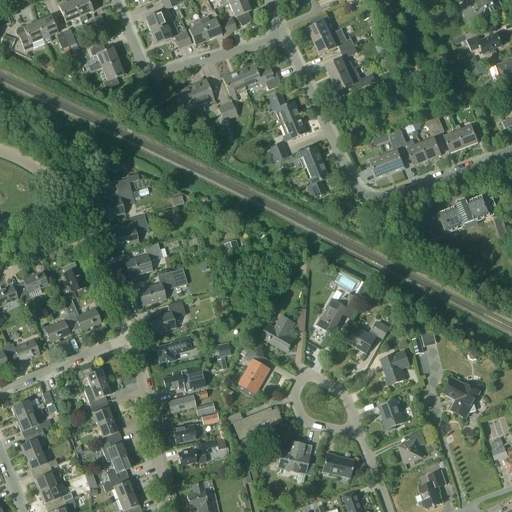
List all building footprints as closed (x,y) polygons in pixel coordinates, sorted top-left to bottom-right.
[(65,24),(79,18),(72,0),(58,6),(65,24)] [(87,0),(73,0),(72,0),(79,18),(80,23),(87,20),(85,16),(92,13),(87,0)] [(154,0),(134,0),(138,8),(155,1),(154,0)] [(177,6),(175,0),(163,5),(165,11),(177,6)] [(251,11),(246,0),(239,0),(228,5),(234,18),(235,18),(242,27),(251,21),(248,12),(251,11)] [(463,1),(465,5),(460,7),(469,25),(489,15),(491,20),(500,16),(498,11),(502,9),(497,0),(460,0),(461,1),(463,1)] [(142,19),(148,33),(165,26),(160,12),(142,19)] [(313,28),(307,30),(313,43),(330,35),(324,22),(329,20),(326,15),(310,22),(313,28)] [(36,22),(43,39),(56,34),(49,16),(36,22)] [(99,32),(106,29),(100,16),(93,19),(99,32)] [(199,21),(208,43),(221,37),(214,20),(209,22),(207,18),(199,21)] [(231,18),(225,20),(230,34),(237,31),(231,18)] [(224,36),(230,34),(225,20),(219,23),(224,36)] [(195,48),(208,43),(199,21),(192,24),(193,28),(188,31),(195,48)] [(30,44),(43,39),(36,22),(22,27),(20,27),(17,28),(16,30),(15,32),(16,35),(18,36),(24,50),(31,47),(30,44)] [(165,26),(148,33),(153,46),(170,39),(165,26)] [(70,30),(63,33),(69,47),(76,44),(70,30)] [(186,32),(179,35),(184,48),(191,45),(186,32)] [(62,50),(69,47),(63,33),(56,36),(62,50)] [(502,46),(502,45),(507,43),(502,34),(498,36),(497,35),(480,42),(477,36),(467,41),(472,52),(480,48),(483,55),(502,46)] [(179,50),(184,48),(179,35),(174,37),(179,50)] [(330,35),(313,43),(319,57),(336,49),(330,35)] [(467,40),(464,35),(450,42),(452,47),(467,40)] [(0,44),(0,45),(16,51),(18,45),(13,44),(14,40),(2,36),(0,42),(0,43),(1,43),(0,44)] [(96,55),(101,68),(119,62),(113,48),(105,52),(103,44),(89,50),(92,57),(96,55)] [(341,52),(344,59),(357,53),(354,46),(341,52)] [(475,57),(467,60),(470,67),(478,63),(475,57)] [(331,80),(354,69),(350,62),(344,65),(341,59),(324,67),(331,80)] [(511,59),(495,66),(495,67),(490,69),(496,88),(502,86),(504,89),(511,86),(511,59)] [(119,62),(101,68),(107,82),(102,83),(105,91),(119,85),(116,78),(124,75),(119,62)] [(416,63),(408,66),(411,74),(419,70),(416,63)] [(483,64),(468,69),(471,77),(486,72),(483,64)] [(281,86),(277,76),(273,77),(268,66),(256,72),(253,66),(238,72),(245,90),(260,84),(262,87),(266,86),(268,91),(281,86)] [(337,94),(352,87),(354,92),(376,82),(372,74),(361,80),(356,68),(354,69),(331,80),(337,94)] [(234,95),(245,90),(238,72),(222,79),(231,100),(236,98),(234,95)] [(394,80),(383,85),(387,95),(399,89),(394,80)] [(190,88),(197,106),(208,101),(209,105),(214,103),(205,81),(190,88)] [(182,112),(197,106),(190,88),(174,94),(177,103),(165,108),(170,121),(183,116),(182,112)] [(275,110),(282,125),(299,118),(293,102),(285,106),(280,93),(266,99),(272,112),(275,110)] [(237,116),(231,103),(224,106),(230,119),(237,116)] [(488,104),(478,108),(479,112),(490,108),(488,104)] [(224,106),(218,108),(223,122),(230,119),(224,106)] [(511,106),(511,107),(511,109),(511,118),(502,123),(505,130),(511,126),(511,106)] [(431,119),(438,135),(444,133),(438,117),(431,119)] [(299,118),(282,125),(286,136),(283,137),(285,143),(306,134),(299,118)] [(431,119),(425,122),(431,138),(438,135),(431,119)] [(458,133),(464,150),(478,145),(475,138),(471,127),(462,131),(459,125),(456,127),(458,133)] [(477,125),(471,127),(475,138),(481,136),(477,125)] [(414,168),(428,162),(420,145),(408,149),(401,133),(396,135),(403,154),(408,152),(414,168)] [(451,155),(464,150),(458,133),(445,138),(451,155)] [(403,154),(396,135),(389,138),(395,153),(370,162),(377,179),(404,169),(399,156),(403,154)] [(373,141),(375,146),(382,143),(380,138),(373,141)] [(420,145),(428,162),(441,157),(434,139),(420,145)] [(282,143),(269,149),(269,150),(272,156),(285,151),(282,143)] [(300,159),(304,170),(322,162),(316,147),(294,155),(296,161),(300,159)] [(288,157),(285,151),(272,156),(274,163),(288,157)] [(272,156),(268,158),(265,159),(268,166),(274,163),(272,156)] [(322,162),(304,170),(311,185),(307,187),(312,199),(326,194),(321,182),(329,178),(322,162)] [(511,174),(500,178),(505,192),(511,189),(511,174)] [(131,193),(130,187),(129,183),(139,181),(137,175),(127,177),(127,179),(114,183),(116,191),(119,199),(97,205),(102,221),(124,215),(121,205),(134,201),(133,199),(139,197),(137,191),(131,193)] [(490,208),(495,206),(492,198),(487,200),(485,195),(466,203),(464,199),(456,203),(457,206),(438,214),(446,235),(461,229),(464,224),(474,221),(478,222),(493,215),(490,208)] [(136,233),(148,230),(144,215),(131,219),(133,227),(111,233),(116,250),(138,243),(136,233)] [(502,218),(494,220),(501,239),(508,236),(502,218)] [(236,241),(223,244),(226,253),(238,249),(236,241)] [(149,262),(162,258),(158,244),(144,248),(146,255),(125,261),(130,278),(152,272),(149,262)] [(286,264),(279,276),(284,279),(291,266),(286,264)] [(62,290),(67,302),(71,300),(86,294),(83,289),(85,288),(77,268),(63,274),(69,287),(62,290)] [(163,291),(175,287),(187,284),(183,269),(171,273),(158,277),(160,284),(138,290),(143,307),(166,300),(163,291)] [(24,283),(19,286),(25,301),(31,298),(29,294),(48,286),(42,272),(23,280),(24,283)] [(25,301),(19,286),(13,288),(12,286),(0,291),(0,308),(18,301),(19,304),(25,301)] [(351,294),(347,300),(342,297),(339,303),(332,299),(326,309),(327,310),(322,319),(321,318),(316,326),(333,335),(344,316),(351,320),(362,300),(351,294)] [(71,300),(67,302),(63,304),(67,315),(68,315),(75,330),(80,328),(81,332),(100,323),(95,310),(78,317),(71,300)] [(173,319),(185,315),(181,301),(168,305),(170,313),(148,319),(153,335),(175,329),(173,319)] [(26,308),(19,311),(22,318),(29,315),(26,308)] [(68,315),(67,315),(62,317),(64,321),(45,329),(51,343),(70,335),(69,333),(75,330),(68,315)] [(288,337),(294,325),(282,318),(276,330),(269,326),(263,338),(286,351),(293,340),(288,337)] [(298,319),(297,331),(305,331),(306,320),(298,319)] [(380,322),(375,330),(372,329),(369,334),(358,327),(348,344),(367,355),(378,337),(384,340),(390,328),(380,322)] [(432,330),(420,333),(424,348),(436,345),(432,330)] [(175,362),(173,355),(191,350),(188,338),(170,343),(171,345),(156,349),(160,364),(168,362),(170,363),(175,362)] [(419,339),(412,340),(415,355),(422,354),(419,339)] [(7,346),(13,362),(19,360),(20,362),(39,354),(34,340),(15,348),(13,344),(7,346)] [(8,364),(13,362),(7,346),(1,349),(3,353),(0,353),(0,369),(8,366),(8,364)] [(218,350),(219,358),(232,356),(230,347),(218,350)] [(256,394),(270,370),(258,363),(262,356),(250,349),(246,357),(254,361),(240,385),(256,394)] [(405,381),(401,370),(410,367),(404,351),(381,360),(387,377),(385,378),(389,387),(405,381)] [(470,359),(472,360),(475,359),(477,357),(476,353),(473,352),(470,353),(468,356),(470,359)] [(223,357),(216,360),(218,371),(226,369),(223,357)] [(81,380),(87,378),(91,388),(91,389),(106,383),(101,370),(94,373),(91,366),(77,372),(81,380)] [(184,388),(185,392),(192,391),(192,390),(205,386),(200,366),(172,373),(173,377),(163,379),(166,390),(178,387),(178,390),(184,388)] [(474,404),(480,392),(464,384),(464,385),(451,378),(443,393),(451,398),(454,405),(450,411),(466,419),(469,413),(476,411),(474,404)] [(111,395),(106,383),(91,389),(91,388),(84,391),(88,403),(90,408),(91,408),(92,409),(107,403),(105,397),(111,395)] [(57,402),(64,399),(60,388),(52,390),(57,402)] [(200,399),(207,398),(205,391),(198,393),(198,394),(200,399)] [(42,394),(46,406),(53,403),(48,392),(42,394)] [(196,407),(194,401),(200,399),(198,394),(193,396),(168,403),(171,414),(196,407)] [(17,420),(41,410),(45,408),(43,404),(40,405),(40,404),(32,407),(29,400),(12,407),(17,420)] [(382,419),(386,431),(389,432),(396,429),(395,428),(408,423),(406,417),(403,418),(400,411),(403,410),(399,400),(379,407),(383,419),(382,419)] [(109,408),(107,403),(92,409),(93,413),(93,414),(97,426),(112,421),(107,408),(109,408)] [(195,409),(197,417),(215,412),(213,404),(195,409)] [(226,418),(229,425),(233,423),(240,440),(251,436),(248,429),(262,423),(268,440),(276,437),(272,427),(282,423),(277,409),(267,413),(266,410),(243,419),(241,412),(226,418)] [(49,421),(40,424),(39,425),(36,418),(42,416),(42,414),(41,410),(17,420),(25,437),(43,430),(42,429),(51,426),(49,421)] [(217,414),(201,417),(203,426),(219,423),(217,414)] [(486,424),(490,437),(510,431),(506,416),(497,419),(498,420),(486,424)] [(117,433),(112,421),(97,426),(101,436),(97,438),(100,446),(106,444),(121,438),(118,432),(117,433)] [(196,440),(195,433),(197,433),(198,429),(197,425),(173,430),(176,444),(196,440)] [(20,446),(25,458),(42,451),(37,439),(45,436),(43,430),(25,437),(27,443),(20,446)] [(418,446),(426,444),(422,432),(409,436),(412,443),(399,448),(405,465),(423,458),(418,446)] [(123,443),(121,438),(106,444),(107,448),(106,449),(111,462),(127,456),(122,444),(123,443)] [(205,455),(208,455),(207,449),(217,447),(218,450),(225,449),(223,438),(198,444),(200,450),(194,451),(194,450),(178,454),(181,466),(196,463),(197,465),(206,463),(205,455)] [(490,445),(491,449),(503,445),(501,438),(494,440),(495,443),(490,445)] [(292,442),(290,451),(282,449),(277,470),(312,478),(315,465),(308,464),(310,456),(303,454),(305,445),(292,442)] [(504,447),(491,451),(495,461),(508,457),(504,447)] [(32,475),(51,467),(57,465),(55,460),(50,462),(50,460),(47,462),(42,451),(25,458),(32,475)] [(350,478),(354,461),(335,457),(335,455),(326,454),(322,472),(350,478)] [(132,468),(127,456),(111,462),(115,470),(106,473),(110,482),(110,483),(112,482),(128,476),(126,471),(132,468)] [(245,468),(257,462),(255,457),(243,464),(245,468)] [(51,467),(32,475),(39,493),(56,485),(51,473),(53,472),(51,467)] [(446,485),(442,471),(428,476),(431,484),(419,488),(424,501),(422,503),(423,506),(425,506),(426,509),(443,504),(438,488),(446,485)] [(130,481),(128,476),(112,482),(110,483),(110,482),(102,485),(106,493),(114,490),(117,499),(133,493),(129,483),(130,481)] [(190,509),(201,507),(202,511),(213,511),(212,505),(208,506),(202,484),(192,486),(194,494),(187,496),(190,509)] [(61,497),(56,485),(39,493),(46,509),(72,498),(70,494),(61,497)] [(361,511),(354,492),(341,496),(346,511),(361,511)] [(122,511),(124,511),(123,511),(138,511),(141,511),(139,505),(138,506),(133,493),(117,499),(122,511)] [(46,509),(47,511),(72,511),(74,509),(75,504),(72,498),(46,509)] [(323,511),(320,502),(312,505),(314,511),(323,511)]
